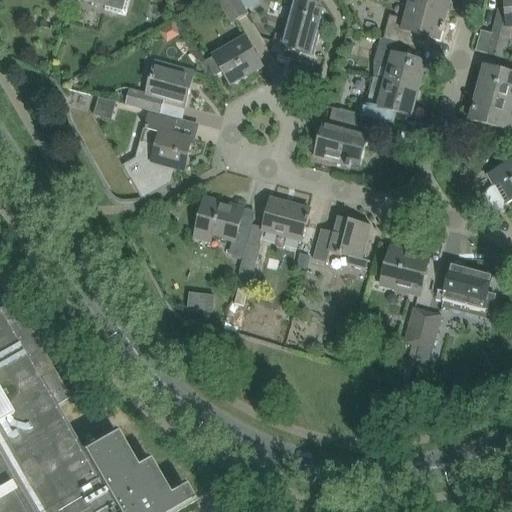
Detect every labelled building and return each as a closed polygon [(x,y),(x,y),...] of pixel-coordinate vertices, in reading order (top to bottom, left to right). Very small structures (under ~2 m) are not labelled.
[(129,0),(83,0),(105,6),(104,11),(126,17),(131,0),(129,0)] [(249,14),(240,0),(217,0),(231,24),(249,15),(249,14)] [(240,0),(249,14),(261,8),(256,0),(240,0)] [(314,58),(324,19),(322,19),(324,11),(319,10),(321,4),(305,0),(292,0),(280,49),(314,58)] [(412,0),(411,6),(448,16),(451,0),(412,0)] [(500,16),(495,31),(510,30),(511,29),(511,0),(506,0),(507,7),(507,15),(500,16)] [(384,40),(406,46),(409,47),(410,48),(410,47),(412,47),(415,35),(441,42),(443,33),(444,33),(446,27),(445,27),(448,16),(411,6),(407,20),(390,16),(384,40)] [(482,31),(476,52),(486,55),(489,56),(494,35),(482,31)] [(375,64),(390,68),(386,82),(419,91),(427,64),(403,57),(406,46),(384,40),(381,39),(375,64)] [(231,85),(262,67),(246,40),(206,62),(215,77),(224,72),(231,85)] [(127,106),(141,110),(160,115),(163,104),(185,110),(190,90),(186,89),(190,72),(171,67),(156,63),(151,81),(154,81),(150,96),(131,90),(127,106)] [(485,67),(478,94),(511,102),(511,74),(505,73),(485,67)] [(367,92),(360,117),(374,120),(374,121),(390,125),(396,126),(398,115),(412,118),(419,91),(386,82),(375,79),(371,93),(367,92)] [(511,112),(511,102),(478,94),(471,121),(511,132),(511,118),(511,112)] [(99,98),(94,117),(113,121),(118,103),(99,98)] [(336,125),(330,123),(324,122),(314,158),(347,167),(347,169),(351,170),(352,164),(362,167),(374,121),(374,120),(360,117),(340,111),(336,125)] [(150,116),(138,159),(148,162),(145,173),(131,181),(143,202),(173,185),(177,170),(185,172),(193,141),(172,136),(176,123),(150,116)] [(503,213),(505,206),(511,202),(511,161),(492,173),(498,184),(489,189),(487,192),(484,194),(482,197),(480,201),(479,207),(503,213)] [(206,200),(197,232),(214,237),(233,242),(230,255),(244,259),(248,244),(249,241),(253,226),(254,222),(253,222),(251,228),(240,225),(245,210),(243,209),(242,211),(223,206),(224,204),(206,200)] [(267,220),(264,229),(263,231),(302,242),(308,222),(310,222),(310,219),(308,219),(310,211),(272,201),(267,220)] [(350,266),(366,270),(368,262),(363,260),(372,227),(339,219),(334,234),(322,231),(316,250),(314,260),(328,264),(331,253),(352,258),(350,266)] [(248,244),(244,259),(240,273),(254,277),(261,247),(248,244)] [(382,285),(383,286),(384,284),(411,291),(410,293),(421,296),(430,260),(391,249),(382,285)] [(453,266),(444,301),(442,309),(466,315),(466,313),(489,320),(495,299),(496,299),(496,298),(487,295),(492,276),(491,276),(490,277),(467,271),(467,270),(453,266)] [(249,287),(240,285),(235,305),(244,307),(249,287)] [(98,440),(80,450),(56,408),(68,400),(12,303),(0,310),(0,511),(132,511),(138,508),(98,440)] [(405,344),(419,348),(428,313),(414,309),(405,344)] [(442,316),(428,313),(419,348),(433,351),(442,316)] [(98,440),(138,508),(132,511),(178,511),(194,503),(183,484),(167,493),(147,458),(135,465),(115,431),(98,440)]
